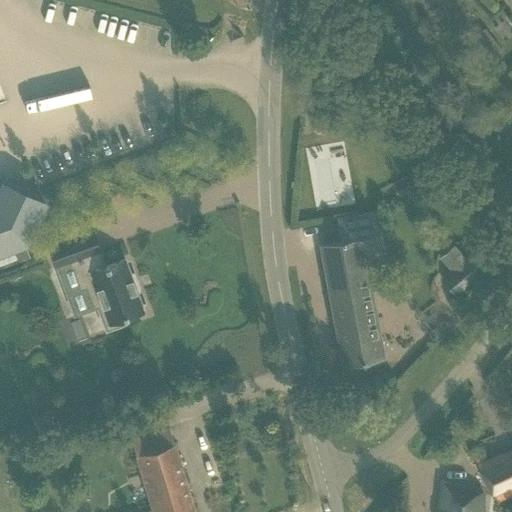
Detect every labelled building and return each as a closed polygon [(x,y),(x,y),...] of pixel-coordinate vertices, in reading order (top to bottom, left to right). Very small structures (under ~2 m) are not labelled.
[(0,266),(30,255),(25,242),(27,242),(45,203),(5,184),(0,194),(0,266)] [(93,231),(50,247),(58,268),(86,258),(95,284),(86,287),(94,307),(98,306),(107,330),(124,323),(123,319),(144,311),(125,259),(104,267),(99,253),(101,252),(93,231)] [(321,245),(344,365),(383,358),(361,238),(321,245)] [(488,268),(476,254),(448,277),(460,291),(488,268)] [(195,511),(169,427),(131,439),(152,509),(142,511),(195,511)] [(511,450),(478,465),(497,501),(511,493),(511,450)] [(441,511),(480,511),(483,490),(444,486),(441,511)]
